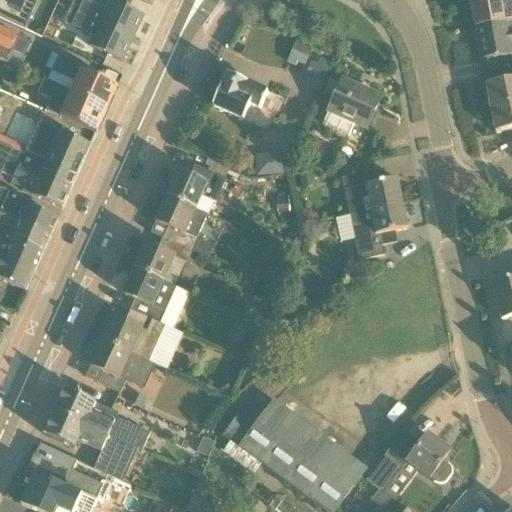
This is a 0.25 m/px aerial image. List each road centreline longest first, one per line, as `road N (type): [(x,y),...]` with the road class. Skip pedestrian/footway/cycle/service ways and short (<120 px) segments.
road 1 (secondary): [(0,438),(197,0)]
road 2 (tertiary): [(511,464),(486,397),(444,191)]
road 3 (tertiary): [(444,191),(419,54),(390,0)]
